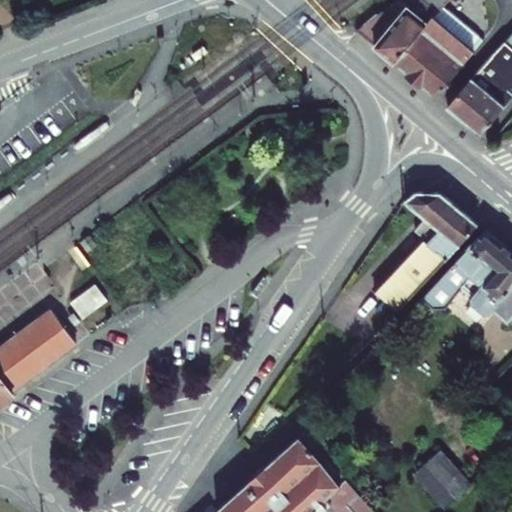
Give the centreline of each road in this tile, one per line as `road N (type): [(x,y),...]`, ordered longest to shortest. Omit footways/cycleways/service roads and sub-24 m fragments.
road 1 (secondary): [(359,207),(148,511)]
road 2 (secondary): [(484,182),(455,149),(326,50)]
road 3 (residential): [(0,69),(181,0)]
road 4 (secondary): [(326,50),(363,97),(376,135),(359,207)]
road 5 (secondary): [(484,182),(424,167),(395,177),(359,207)]
